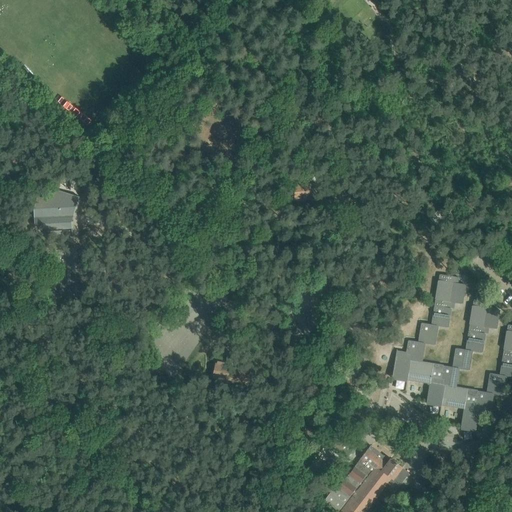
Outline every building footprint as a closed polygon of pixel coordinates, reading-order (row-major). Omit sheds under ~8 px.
[(310,184),(293,185),(293,186),(294,196),(302,195),(303,198),(303,200),(311,199),(311,194),(310,184)] [(72,230),(72,237),(72,222),(71,222),(71,216),(74,216),(79,197),(58,190),(39,191),(33,208),(34,224),(41,230),(71,228),(72,230)] [(487,392),(455,387),(458,368),(468,370),(471,351),(481,353),(485,333),(488,334),(489,328),(495,329),(498,309),(491,308),(492,302),(474,299),(472,309),(469,331),(466,350),(456,348),(453,367),(421,362),(424,343),(434,345),(437,326),(447,328),(450,308),(453,308),(454,303),(461,304),(464,284),(457,283),(458,277),(440,274),(438,284),(435,306),(432,325),(422,323),(419,342),(409,340),(406,353),(396,351),(392,378),(407,380),(429,383),(426,403),(427,400),(441,402),(441,405),(441,406),(441,405),(463,408),(460,428),(461,428),(461,425),(475,427),(475,431),(479,411),(489,413),(492,394),(502,395),(505,376),(511,377),(511,325),(508,325),(507,334),(503,356),(500,375),(490,373),(487,392)] [(212,377),(251,386),(254,370),(215,361),(212,377)] [(247,392),(248,386),(233,384),(232,391),(247,392)] [(415,421),(420,411),(392,397),(386,409),(403,419),(405,416),(415,421)] [(338,430),(329,442),(348,455),(352,450),(353,447),(354,440),(338,430)] [(386,464),(382,461),(385,457),(370,446),(367,450),(367,449),(360,458),(361,459),(337,490),(333,495),(328,491),(327,491),(330,493),(324,501),(338,511),(339,511),(364,511),(384,486),(395,494),(395,493),(393,492),(407,474),(409,475),(410,475),(401,468),(402,468),(391,459),(386,464)] [(410,473),(414,476),(418,479),(422,474),(414,468),(410,473)]
